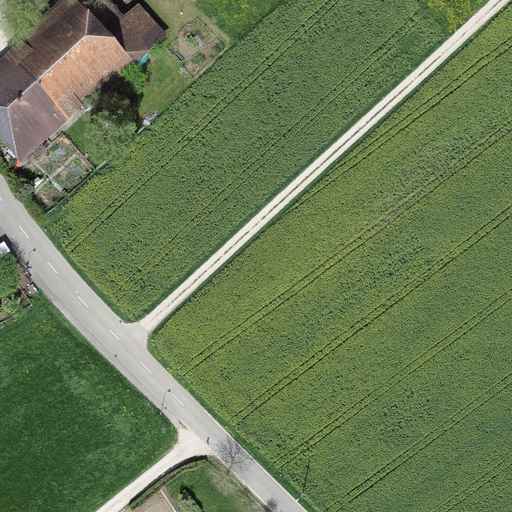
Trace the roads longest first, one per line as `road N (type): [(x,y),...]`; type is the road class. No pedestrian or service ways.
road 1 (track): [(497,0),(124,345)]
road 2 (tertiary): [(290,511),(75,293),(0,197)]
road 3 (track): [(109,511),(209,431)]
